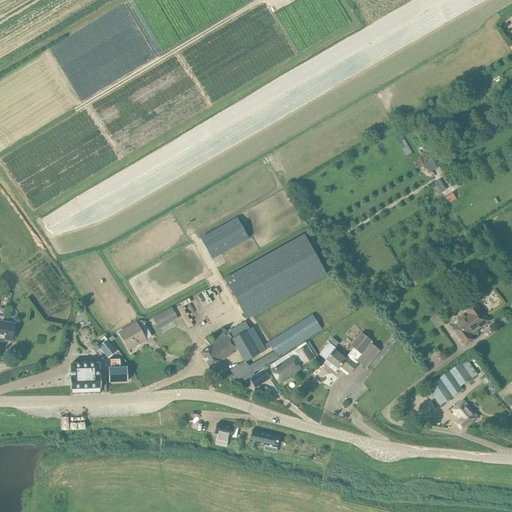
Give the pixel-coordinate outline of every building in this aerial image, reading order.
[(436,156),(429,160),(434,170),(441,166),(436,156)] [(452,194),(445,199),(448,204),(455,200),(452,194)] [(236,217),(199,238),(212,259),(249,238),(236,217)] [(326,274),(304,233),(223,278),(246,319),(326,274)] [(475,298),(482,292),(476,284),(469,290),(475,298)] [(489,320),(478,306),(474,301),(464,309),(468,314),(465,317),(464,315),(458,319),(460,321),(452,327),(466,345),(474,339),(472,336),(478,331),(477,329),(489,320)] [(171,307),(152,318),(158,329),(177,318),(171,307)] [(277,357),(322,328),(312,313),(268,342),(277,357)] [(437,331),(443,326),(436,316),(429,320),(437,331)] [(0,338),(11,340),(15,324),(2,321),(2,318),(0,317),(0,338)] [(504,318),(495,324),(499,328),(507,322),(504,318)] [(249,328),(245,320),(226,331),(228,334),(200,352),(210,368),(232,353),(231,352),(236,349),(243,361),(265,349),(252,326),(249,328)] [(128,350),(146,340),(151,337),(144,323),(138,326),(136,322),(118,332),(128,350)] [(365,367),(379,350),(371,344),(372,341),(361,332),(349,345),(352,348),(344,358),(333,350),(334,348),(328,343),(319,354),(325,359),(324,360),(337,370),(340,366),(349,373),(358,362),(365,367)] [(103,343),(98,346),(107,357),(115,351),(107,340),(104,336),(100,339),(103,343)] [(271,370),(279,382),(300,368),(297,364),(303,360),(304,363),(312,358),(304,346),(298,351),(296,348),(269,366),(272,370),(271,370)] [(107,360),(109,382),(126,381),(125,369),(120,370),(120,359),(107,360)] [(461,363),(428,386),(441,405),(462,389),(460,387),(472,378),(468,373),(474,369),(467,359),(461,363)] [(70,364),(71,389),(100,388),(99,362),(70,364)] [(237,384),(254,373),(250,367),(234,378),(237,384)] [(262,383),(269,378),(264,370),(256,375),(262,383)] [(462,430),(478,416),(462,398),(451,409),(460,419),(456,423),(462,430)] [(216,423),(214,433),(217,433),(215,439),(227,442),(228,436),(230,436),(232,427),(216,423)] [(279,435),(258,431),(252,429),(249,441),(276,447),(279,435)]
